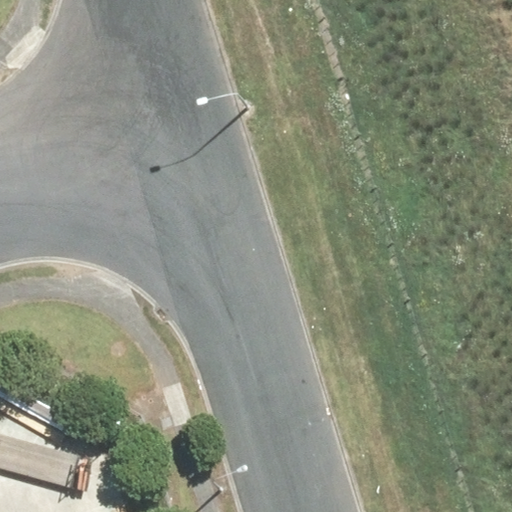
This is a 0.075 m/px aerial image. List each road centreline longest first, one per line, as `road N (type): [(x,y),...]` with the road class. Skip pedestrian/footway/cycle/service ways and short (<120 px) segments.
road 1 (unclassified): [(294,511),(178,134)]
road 2 (unclassified): [(0,191),(178,134)]
road 3 (unclassified): [(178,134),(138,0)]
